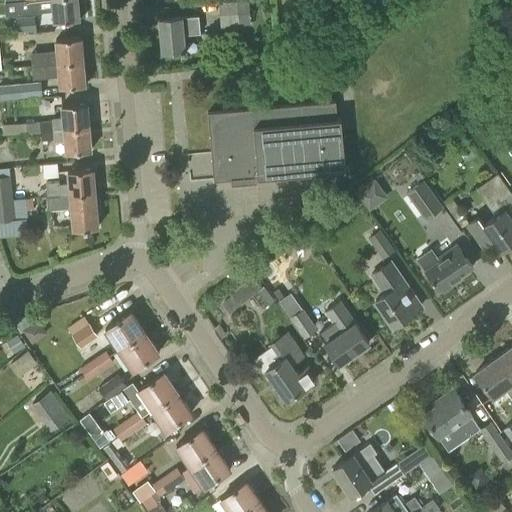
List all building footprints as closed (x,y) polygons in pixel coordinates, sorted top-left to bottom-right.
[(21,0),(22,9),(42,8),(42,10),(53,9),(54,20),(80,18),(78,0),(21,0)] [(222,41),(240,40),(236,0),(218,2),(222,41)] [(17,32),(36,30),(35,15),(15,17),(17,32)] [(200,32),(198,16),(182,17),(182,16),(158,18),(161,52),(185,50),(184,34),(200,32)] [(31,65),(83,60),(81,36),(56,38),(57,49),(30,52),(31,65)] [(83,60),(31,65),(33,78),(59,76),(60,87),(85,85),(83,60)] [(20,97),(42,95),(40,81),(19,83),(20,97)] [(487,94),(469,106),(478,119),(496,106),(487,94)] [(338,117),(337,99),(208,111),(214,180),(231,179),(232,184),(258,181),(257,176),(346,168),(342,117),(338,117)] [(41,130),(89,126),(87,101),(61,104),(62,116),(52,117),(52,120),(40,121),(41,130)] [(89,126),(41,130),(42,140),(54,139),(54,141),(65,140),(66,153),(92,150),(89,126)] [(190,176),(210,175),(209,150),(189,151),(190,176)] [(0,167),(0,175),(10,174),(9,167),(0,167)] [(47,196),(95,192),(93,167),(67,169),(68,182),(59,183),(59,181),(46,183),(47,196)] [(511,242),(511,220),(505,210),(510,207),(504,198),(511,192),(498,172),(476,187),(496,215),(484,223),(479,216),(468,223),(483,245),(492,238),(500,250),(511,242)] [(0,200),(13,199),(10,174),(0,175),(0,200)] [(372,180),(370,178),(357,187),(358,189),(356,191),(369,210),(388,196),(375,178),(372,180)] [(425,219),(443,206),(424,178),(406,191),(425,219)] [(95,192),(47,196),(48,209),(71,207),(72,228),(84,227),(84,230),(88,229),(88,227),(98,226),(95,192)] [(13,199),(0,200),(0,220),(15,219),(13,199)] [(383,257),(394,249),(379,228),(368,236),(383,257)] [(473,266),(458,244),(438,257),(431,247),(416,258),(438,290),(442,287),(444,290),(459,279),(458,277),(473,266)] [(393,325),(421,306),(390,261),(371,274),(384,293),(375,300),(393,325)] [(253,276),(252,274),(233,289),(235,291),(222,301),(230,312),(262,286),(254,275),(253,276)] [(339,363),(369,342),(340,299),(325,310),(333,322),(319,333),(339,363)] [(304,337),(317,329),(302,308),(290,317),(304,337)] [(119,349),(145,331),(132,310),(105,329),(119,349)] [(20,332),(22,330),(38,318),(34,313),(13,320),(20,332)] [(81,346),(98,334),(90,323),(73,334),(81,346)] [(145,331),(119,349),(132,370),(159,351),(145,331)] [(297,371),(292,363),(304,355),(288,331),(270,344),(280,359),(265,369),(286,400),(307,385),(318,378),(308,363),(297,371)] [(25,345),(17,333),(6,340),(14,352),(25,345)] [(511,344),(498,355),(511,374),(511,344)] [(19,376),(37,362),(27,349),(9,363),(19,376)] [(93,358),(101,370),(113,361),(105,349),(93,358)] [(511,374),(498,355),(475,372),(493,396),(504,388),(511,398),(511,374)] [(82,383),(101,370),(93,358),(80,367),(85,374),(79,378),(82,383)] [(151,409),(178,391),(164,371),(138,389),(151,409)] [(106,398),(125,384),(117,373),(98,387),(106,398)] [(461,441),(480,428),(453,388),(441,396),(443,399),(423,414),(439,437),(452,428),(461,441)] [(178,391),(151,409),(165,430),(192,412),(178,391)] [(60,402),(40,417),(50,430),(69,415),(60,402)] [(88,410),(79,417),(97,443),(107,436),(88,410)] [(125,419),(133,430),(146,421),(138,410),(125,419)] [(121,439),(133,430),(125,419),(113,428),(121,439)] [(503,462),(511,456),(511,451),(491,421),(480,428),(501,460),(502,459),(503,462)] [(511,441),(511,422),(503,429),(511,441)] [(190,466),(217,447),(203,427),(176,445),(190,466)] [(337,438),(345,450),(360,440),(352,428),(337,438)] [(418,443),(412,435),(394,448),(399,456),(418,443)] [(110,441),(103,446),(121,471),(129,465),(110,441)] [(376,452),(370,442),(332,467),(351,494),(368,483),(374,493),(403,473),(396,462),(385,470),(374,453),(376,452)] [(217,447),(190,466),(204,486),(230,468),(217,447)] [(439,492),(452,483),(433,454),(420,463),(439,492)] [(164,475),(172,487),(184,478),(177,467),(164,475)] [(159,495),(172,487),(164,475),(152,484),(159,495)] [(229,511),(243,511),(261,500),(247,479),(220,498),(229,511)] [(132,491),(139,501),(151,493),(144,483),(132,491)] [(412,511),(421,506),(414,496),(403,503),(396,493),(368,511),(412,511)] [(497,511),(505,506),(498,497),(488,505),(493,511),(497,511)] [(433,511),(439,508),(433,498),(421,506),(412,511),(433,511)] [(269,511),(261,500),(243,511),(269,511)]
